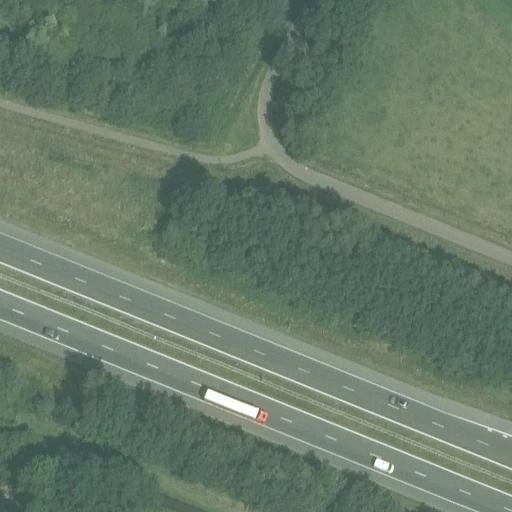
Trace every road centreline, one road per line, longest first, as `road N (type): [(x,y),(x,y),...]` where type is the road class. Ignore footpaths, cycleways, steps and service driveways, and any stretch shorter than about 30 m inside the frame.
road 1 (motorway): [(511,456),(0,249)]
road 2 (motorway): [(0,306),(507,511)]
road 3 (unclassified): [(511,263),(281,162),(268,140),(265,101),(313,0)]
